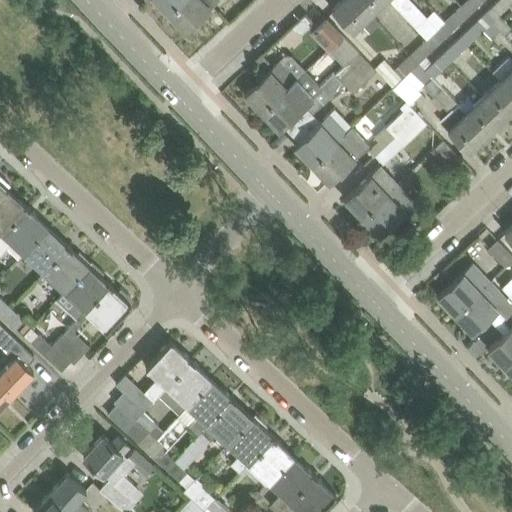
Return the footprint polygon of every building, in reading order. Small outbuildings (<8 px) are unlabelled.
[(160,0),(170,10),(180,0),(160,0)] [(180,0),(170,10),(186,27),(184,29),(185,31),(217,0),(180,0)] [(339,0),(332,8),(352,29),(360,21),(369,30),(379,21),(370,12),(357,0),(339,0)] [(382,0),(357,0),(370,12),(382,0)] [(456,0),(460,4),(469,14),(484,0),(456,0)] [(511,0),(496,0),(483,13),(500,31),(509,40),(511,37),(511,27),(499,14),(511,0)] [(460,4),(444,20),(453,30),(469,14),(460,4)] [(426,38),(435,47),(453,30),(444,20),(433,9),(425,17),(426,19),(417,28),(426,38)] [(483,13),(458,36),(467,45),(483,31),(491,40),(500,31),(483,13)] [(327,48),(333,43),(342,33),(325,17),(316,25),(310,31),(327,48)] [(367,60),(343,36),(330,49),(344,65),(335,73),(344,82),(367,60)] [(467,45),(458,36),(442,51),(450,61),(467,45)] [(435,47),(426,38),(409,54),(417,62),(427,54),(435,47)] [(442,51),(432,60),(423,68),(440,86),(458,70),(450,61),(442,51)] [(374,67),(375,67),(391,86),(417,62),(409,54),(394,68),(384,58),(374,67)] [(427,54),(417,62),(391,86),(398,92),(423,68),(432,60),(427,54)] [(511,58),(508,54),(491,69),(499,78),(511,91),(511,58)] [(246,94),(248,92),(264,109),(296,77),(279,59),(244,93),(246,94)] [(376,69),(367,60),(344,82),(353,91),(376,69)] [(423,68),(398,92),(409,105),(410,104),(410,103),(421,92),(418,89),(423,85),(448,111),(439,119),(468,150),(486,133),(465,111),(464,112),(459,106),(440,86),(423,68)] [(321,89),(304,71),(297,78),(296,77),(264,109),(280,125),(278,128),(279,129),(321,89)] [(482,95),(503,117),(511,108),(511,91),(499,78),(482,95)] [(464,112),(465,111),(486,133),(503,117),(482,95),(473,104),(468,98),(459,106),(464,112)] [(386,126),(394,134),(417,111),(410,104),(409,105),(386,126)] [(296,147),(299,145),(314,161),(351,124),(334,108),(295,145),(296,147)] [(383,163),(427,122),(417,111),(394,134),(395,136),(375,154),(383,163)] [(329,182),(364,149),(351,136),(357,130),(351,124),(314,161),(330,178),(328,180),(329,182)] [(460,156),(442,138),(430,150),(448,167),(460,156)] [(346,200),(349,197),(365,214),(397,182),(380,165),(345,198),(346,200)] [(415,201),(401,187),(397,182),(365,214),(381,231),(378,233),(380,234),(415,201)] [(0,235),(28,206),(8,187),(0,194),(0,235)] [(18,257),(23,251),(47,227),(48,225),(28,206),(0,235),(0,254),(7,246),(18,257)] [(48,225),(47,227),(23,251),(44,270),(69,244),(48,225)] [(488,247),(505,265),(511,258),(511,253),(497,238),(488,247)] [(40,282),(48,274),(65,290),(89,263),(69,244),(44,270),(36,279),(40,282)] [(439,297),(442,294),(457,311),(490,280),(472,262),(438,295),(439,297)] [(65,290),(77,301),(68,309),(77,318),(110,282),(89,263),(65,290)] [(511,292),(510,294),(507,298),(490,280),(457,311),(473,328),(471,330),(472,332),(490,315),(498,322),(511,308),(511,292)] [(130,300),(129,301),(110,282),(77,318),(82,322),(90,313),(106,328),(131,302),(130,300)] [(0,312),(2,315),(11,306),(0,295),(0,312)] [(15,327),(24,319),(11,306),(2,315),(15,327)] [(30,319),(19,330),(24,334),(28,329),(34,323),(30,319)] [(0,339),(9,330),(0,322),(0,339)] [(489,350),(492,347),(508,364),(511,359),(511,324),(488,348),(489,350)] [(70,326),(54,343),(71,359),(74,362),(83,352),(90,345),(76,331),(70,326)] [(40,332),(36,336),(28,329),(24,334),(61,369),(71,359),(54,343),(53,344),(40,332)] [(183,350),(172,340),(171,338),(146,365),(157,376),(144,390),(146,392),(137,401),(124,390),(114,401),(117,403),(134,420),(143,411),(159,394),(191,358),(183,350)] [(17,354),(0,371),(0,382),(12,394),(34,371),(17,354)] [(159,394),(179,412),(187,404),(188,404),(210,379),(212,377),(191,358),(159,394)] [(186,426),(196,436),(202,430),(208,423),(233,396),(212,377),(210,379),(188,404),(198,414),(186,426)] [(0,406),(12,394),(0,382),(0,406)] [(233,396),(208,423),(202,430),(211,438),(217,432),(228,442),(253,416),(233,396)] [(163,430),(143,411),(134,420),(117,403),(108,413),(140,443),(146,449),(156,437),(163,430)] [(230,461),(239,470),(248,461),(249,462),(273,435),(253,416),(228,442),(238,452),(230,461)] [(134,462),(145,473),(153,464),(136,447),(127,456),(123,452),(129,445),(118,435),(112,441),(103,433),(83,455),(103,473),(104,473),(109,478),(99,488),(124,511),(134,500),(125,492),(135,482),(124,472),(134,462)] [(294,454),(273,435),(249,462),(270,481),(294,454)] [(146,449),(167,468),(175,459),(161,446),(163,444),(156,437),(146,449)] [(270,504),(272,505),(278,511),(314,473),(294,454),(270,481),(282,492),(270,504)] [(175,459),(167,468),(186,486),(194,478),(175,459)] [(88,490),(68,472),(50,491),(72,511),(86,511),(88,509),(78,500),(88,490)] [(323,481),(314,473),(278,511),(292,511),(297,507),(302,511),(316,511),(336,492),(334,491),(323,481)] [(188,494),(187,496),(202,510),(215,497),(201,484),(203,482),(196,476),(194,478),(186,486),(183,490),(188,494)] [(33,510),(34,511),(72,511),(50,491),(33,510)] [(187,496),(171,511),(204,511),(202,510),(187,496)] [(212,511),(231,511),(215,497),(202,510),(204,511),(209,511),(211,510),(212,511)]
